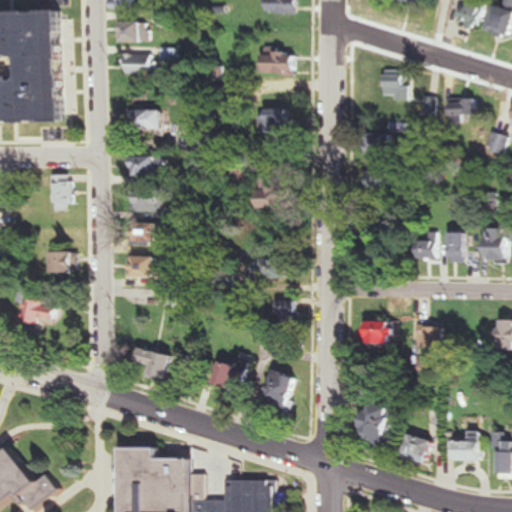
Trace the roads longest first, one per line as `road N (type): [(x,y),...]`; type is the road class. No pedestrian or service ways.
road 1 (residential): [(333,467),(334,0)]
road 2 (residential): [(106,394),(114,377),(105,0)]
road 3 (secondary): [(333,467),(0,359)]
road 4 (residential): [(511,77),(334,25)]
road 5 (secondary): [(511,508),(462,503),(333,467)]
road 6 (residential): [(511,289),(331,284)]
